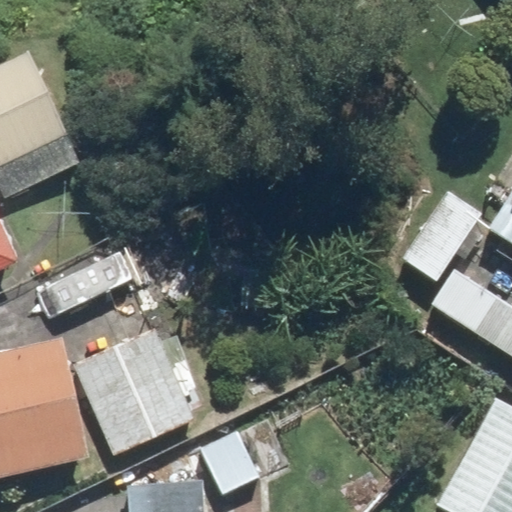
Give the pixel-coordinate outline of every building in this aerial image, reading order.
[(410,260),(443,281),(486,215),(454,194),(410,260)] [(511,197),(492,230),(511,242),(511,197)] [(0,275),(27,263),(0,204),(0,275)] [(511,303),(460,270),(437,304),(511,352),(511,303)] [(199,419),(160,330),(79,366),(118,455),(199,419)] [(70,339),(0,355),(0,479),(98,457),(70,339)] [(511,511),(511,411),(493,402),(436,508),(443,511),(511,511)] [(240,431),(205,448),(227,496),(263,479),(240,431)] [(134,487),(135,511),(208,511),(206,483),(134,487)]
